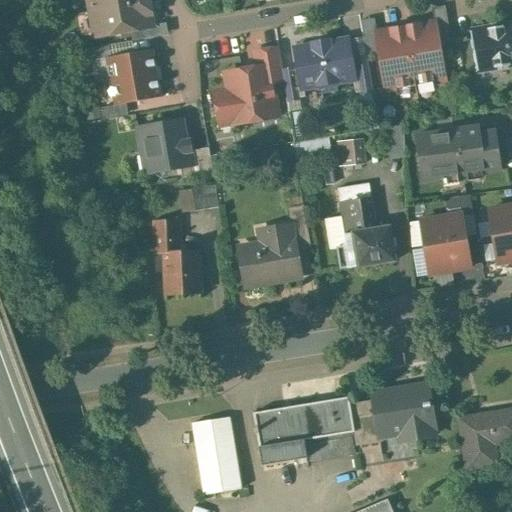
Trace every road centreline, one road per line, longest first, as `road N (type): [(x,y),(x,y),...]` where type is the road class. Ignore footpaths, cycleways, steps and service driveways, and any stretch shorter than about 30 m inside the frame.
road 1 (tertiary): [(0,394),(511,310)]
road 2 (residential): [(350,0),(178,30),(172,0)]
road 3 (primary): [(0,390),(46,511)]
